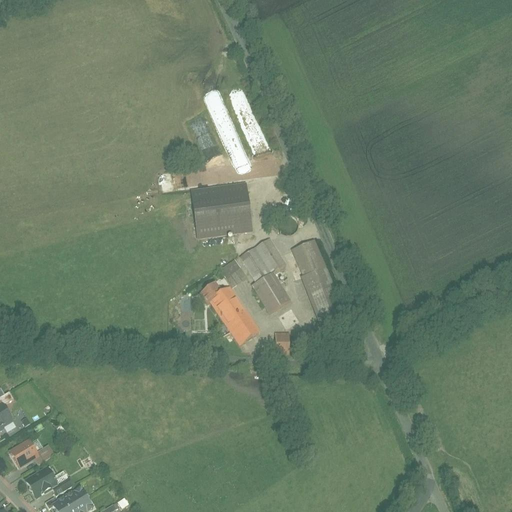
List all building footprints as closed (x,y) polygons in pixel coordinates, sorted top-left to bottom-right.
[(222,160),(220,152),(210,154),(211,162),(222,160)] [(247,183),(191,191),(198,242),(254,235),(247,183)] [(276,274),(288,268),(273,241),(257,250),(272,276),(276,274)] [(317,242),(292,252),(328,344),(353,334),(317,242)] [(256,285),(272,276),(257,250),(241,259),(256,285)] [(221,271),(232,289),(248,279),(236,261),(221,271)] [(253,287),(270,316),(292,304),(276,274),(272,276),(256,285),(253,287)] [(207,307),(211,304),(225,295),(217,283),(199,295),(207,307)] [(211,304),(241,349),(262,336),(231,291),(225,295),(211,304)] [(291,333),(275,334),(276,355),(292,354),(291,333)] [(0,408),(0,431),(15,423),(5,406),(0,408)] [(8,456),(18,473),(41,460),(31,443),(8,456)] [(24,485),(35,503),(60,488),(49,470),(24,485)] [(52,508),(54,511),(95,511),(96,511),(83,490),(52,508)]
